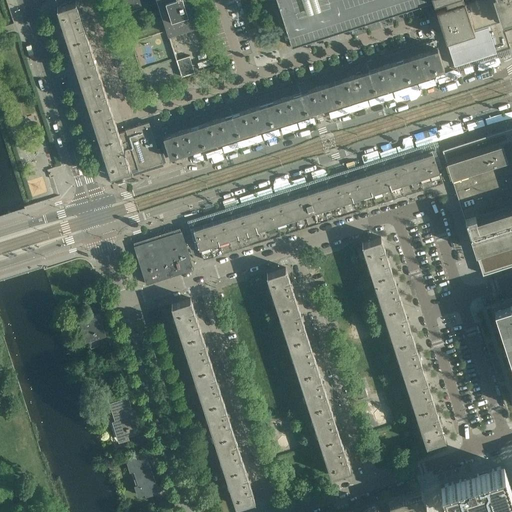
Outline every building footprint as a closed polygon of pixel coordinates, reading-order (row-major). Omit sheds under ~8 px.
[(200,23),(192,0),(121,0),(126,12),(158,2),(161,10),(162,14),(168,33),(200,23)] [(511,0),(277,0),(285,23),(289,35),(292,46),(434,0),(449,0),(451,4),(436,8),(454,65),(510,47),(501,18),(511,14),(511,0)] [(87,35),(78,7),(76,1),(57,7),(68,41),(87,35)] [(98,68),(89,40),(87,35),(68,41),(79,74),(98,68)] [(370,92),(437,70),(444,68),(438,47),(436,48),(435,48),(434,43),(431,44),(430,41),(428,42),(168,125),(168,126),(166,126),(167,129),(164,129),(166,134),(164,135),(170,156),(370,92)] [(195,71),(189,55),(177,59),(182,75),(195,71)] [(109,101),(100,74),(98,68),(79,74),(90,107),(109,101)] [(131,169),(130,169),(119,133),(109,101),(90,107),(111,175),(112,175),(112,174),(130,169),(131,169)] [(162,162),(150,126),(149,122),(126,129),(127,131),(119,133),(130,169),(133,168),(138,166),(139,169),(162,162)] [(443,148),(447,161),(466,154),(479,150),(511,139),(511,235),(475,247),(482,272),(511,262),(511,126),(508,128),(443,148)] [(511,139),(479,150),(481,159),(477,160),(477,158),(468,161),(466,154),(447,161),(466,219),(475,247),(511,235),(511,139)] [(481,159),(479,150),(466,154),(468,161),(477,158),(477,160),(481,159)] [(443,182),(439,169),(442,168),(438,155),(437,154),(436,151),(433,152),(415,157),(414,158),(424,188),(443,182)] [(204,259),(424,188),(414,158),(413,158),(403,161),(194,229),(204,259)] [(194,268),(182,230),(134,245),(146,283),(194,268)] [(392,271),(388,257),(389,256),(388,251),(386,251),(381,236),(362,243),(373,277),(392,271)] [(297,301),(292,287),(294,287),(292,281),(291,282),(286,267),(267,273),(278,307),(297,301)] [(403,304),(398,290),(400,289),(398,284),(397,285),(392,271),(373,277),(384,310),(403,304)] [(202,332),(197,318),(199,317),(197,312),(196,313),(191,298),(172,304),(177,319),(183,338),(202,332)] [(308,335),(303,320),(305,320),(303,315),(301,315),(297,301),(278,307),(284,328),(288,341),(308,335)] [(511,301),(494,307),(511,363),(511,301)] [(414,337),(409,323),(411,323),(409,317),(407,318),(403,304),(384,310),(394,343),(414,337)] [(107,335),(99,311),(78,317),(86,341),(89,340),(91,347),(103,343),(101,336),(107,335)] [(212,365),(208,351),(210,351),(208,345),(206,346),(202,332),(183,338),(188,356),(193,371),(212,365)] [(318,368),(314,354),(315,353),(314,348),(312,349),(308,335),(288,341),(292,351),(299,374),(318,368)] [(424,370),(420,356),(421,356),(420,351),(418,351),(414,337),(394,343),(405,377),(424,370)] [(223,398),(219,384),(220,384),(219,379),(217,379),(212,365),(193,371),(198,385),(204,404),(223,398)] [(329,401),(324,387),(326,386),(324,381),(323,382),(318,368),(299,374),(305,393),(310,407),(329,401)] [(435,404),(430,390),(432,389),(430,384),(429,385),(424,370),(405,377),(416,410),(435,404)] [(367,395),(365,387),(355,390),(358,398),(367,395)] [(139,428),(135,416),(128,395),(109,402),(112,412),(107,414),(109,421),(115,419),(121,438),(127,436),(136,433),(137,433),(137,432),(138,432),(138,431),(139,430),(139,429),(139,428)] [(234,432),(229,418),(231,417),(229,412),(228,413),(223,398),(204,404),(210,423),(215,438),(234,432)] [(340,434),(335,420),(337,420),(335,415),(333,415),(329,401),(310,407),(313,416),(321,440),(340,434)] [(446,438),(441,423),(443,422),(441,417),(439,418),(435,404),(416,410),(427,444),(446,438)] [(244,465),(240,451),(242,450),(240,445),(238,446),(234,432),(215,438),(219,453),(225,471),(244,465)] [(351,469),(346,454),(347,453),(346,448),(344,448),(340,434),(321,440),(328,463),(332,475),(351,469)] [(158,489),(152,470),(146,453),(127,459),(139,495),(158,489)] [(255,499),(251,484),(252,484),(251,479),(249,479),(244,465),(225,471),(231,489),(236,505),(255,499)] [(511,492),(503,465),(441,485),(449,511),(456,511),(478,505),(482,504),(511,494),(511,492)] [(357,511),(427,511),(421,492),(357,511)]
